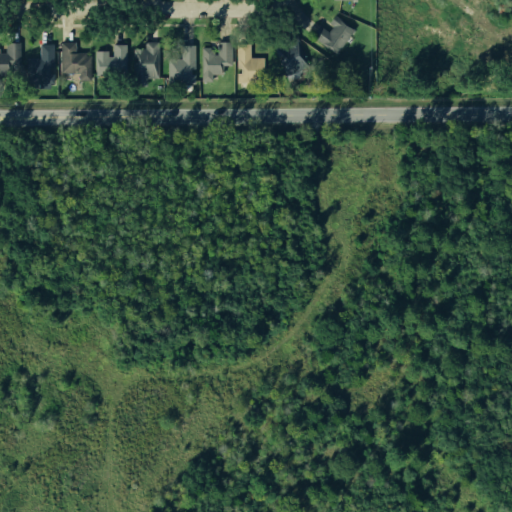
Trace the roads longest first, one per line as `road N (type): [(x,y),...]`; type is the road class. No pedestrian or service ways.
road 1 (tertiary): [(0,114),(511,109)]
road 2 (residential): [(0,9),(250,8),(273,0)]
